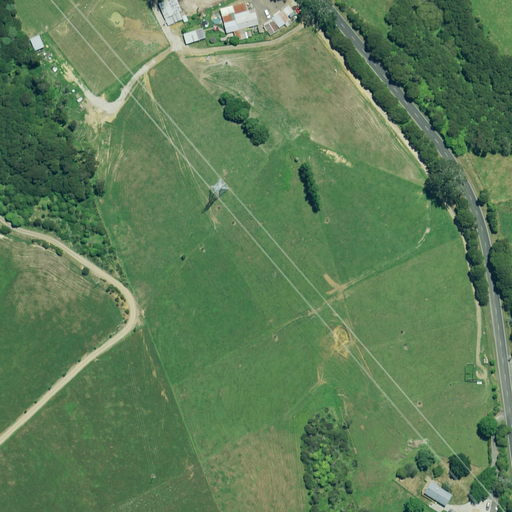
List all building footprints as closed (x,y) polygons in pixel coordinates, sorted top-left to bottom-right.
[(171,16),(181,11),(176,0),(167,0),(159,4),(167,22),(168,24),(170,23),(173,22),(171,16)] [(255,9),(249,11),(247,3),(221,9),(227,33),(238,30),(241,39),(251,37),(250,31),(246,32),(245,28),(259,25),(255,9)] [(288,16),(293,12),(288,5),(272,18),(274,21),(271,23),(270,21),(264,27),(271,36),(286,24),(287,26),(290,23),(292,22),(291,20),(288,16)] [(187,44),(206,38),(203,28),(184,34),(187,44)] [(35,51),(44,47),(40,35),(30,39),(35,51)] [(446,506),(453,495),(432,482),(425,493),(446,506)]
